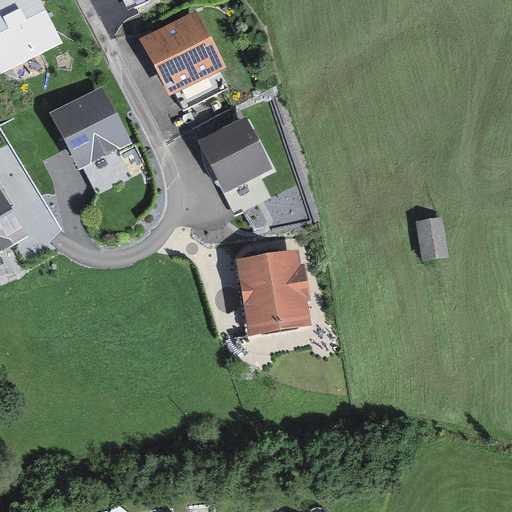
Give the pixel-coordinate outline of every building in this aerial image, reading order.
[(4,0),(0,2),(0,67),(1,70),(60,42),(39,0),(4,0)] [(208,13),(151,42),(179,97),(236,67),(208,13)] [(111,96),(60,120),(85,174),(136,150),(111,96)] [(250,121),(207,146),(237,198),(280,172),(250,121)] [(0,250),(22,238),(0,201),(0,250)] [(449,218),(424,221),(429,260),(454,257),(449,218)] [(308,252),(250,263),(264,336),(321,326),(308,252)]
